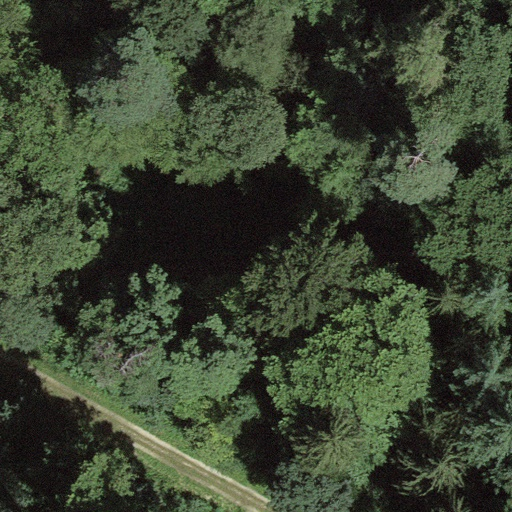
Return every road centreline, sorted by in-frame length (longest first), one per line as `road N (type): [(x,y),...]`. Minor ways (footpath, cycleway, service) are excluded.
road 1 (track): [(0,293),(511,259)]
road 2 (track): [(0,362),(275,511)]
